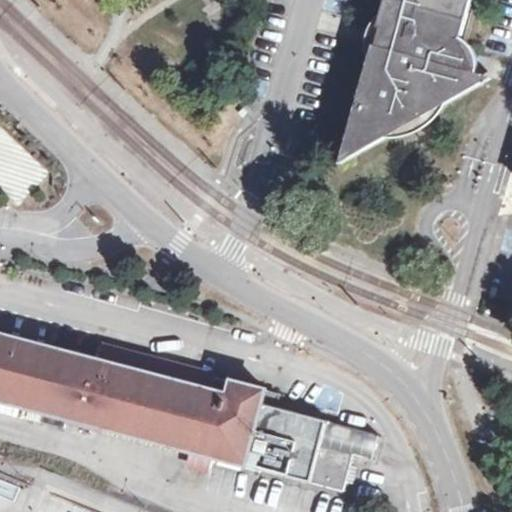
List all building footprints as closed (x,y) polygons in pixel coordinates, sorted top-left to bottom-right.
[(465,97),(470,76),(450,70),(455,51),(459,52),(473,0),(392,0),(344,159),(375,143),(465,97)] [(0,402),(44,414),(42,423),(65,430),(68,420),(191,452),(188,463),(212,469),(215,458),(344,493),(354,455),(323,446),(329,422),(277,409),(261,405),(265,391),(102,348),(98,361),(0,335),(0,402)] [(281,395),(265,391),(261,405),(277,409),(281,395)] [(379,436),(329,422),(323,446),(354,455),(373,460),(379,436)] [(0,511),(76,511),(34,496),(0,481),(0,511)]
